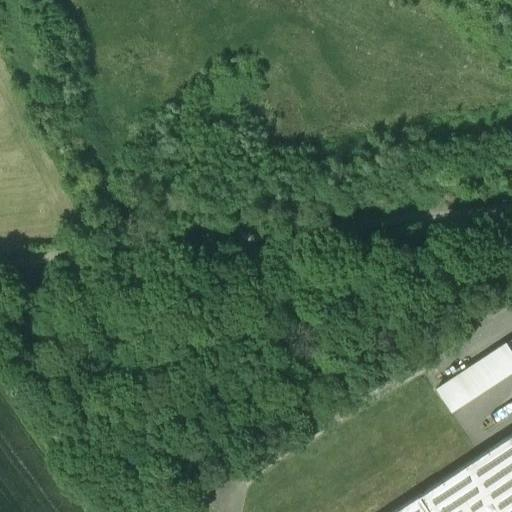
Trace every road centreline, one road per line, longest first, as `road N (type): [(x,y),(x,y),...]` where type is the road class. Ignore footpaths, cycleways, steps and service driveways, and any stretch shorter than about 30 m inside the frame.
road 1 (track): [(0,266),(511,211)]
road 2 (track): [(0,390),(87,511)]
